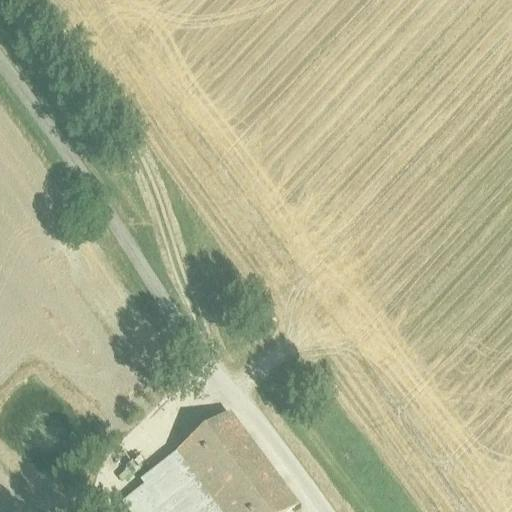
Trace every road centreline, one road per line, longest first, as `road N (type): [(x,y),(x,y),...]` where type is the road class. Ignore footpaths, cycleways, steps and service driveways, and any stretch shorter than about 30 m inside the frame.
road 1 (track): [(169,239),(203,333),(196,353),(0,60)]
road 2 (track): [(169,239),(133,145),(43,0)]
road 3 (unclassified): [(325,511),(196,353)]
